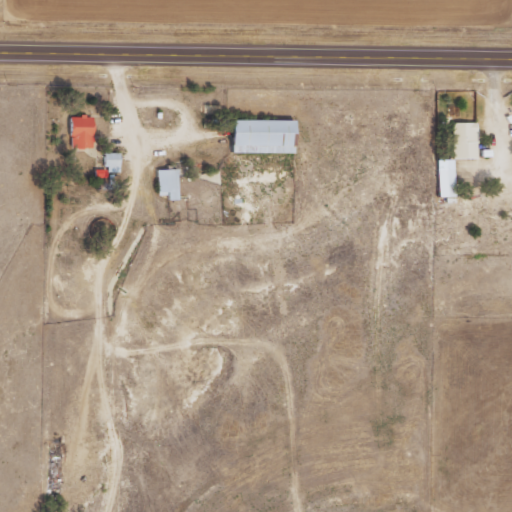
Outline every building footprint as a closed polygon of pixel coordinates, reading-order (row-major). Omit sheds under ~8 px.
[(94,118),(72,117),(71,148),(93,148),(94,118)] [(232,153),(295,154),(295,121),(232,120),(232,153)] [(478,159),(478,123),(453,123),(454,159),(478,159)] [(455,160),(438,160),(439,198),(456,198),(455,160)] [(177,169),(158,170),(159,193),(168,192),(168,201),(179,200),(177,169)]
